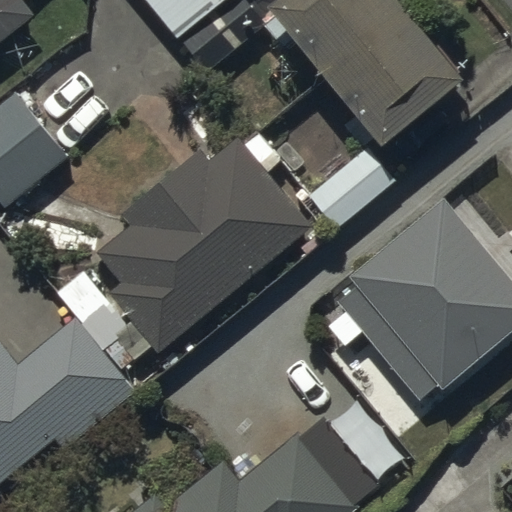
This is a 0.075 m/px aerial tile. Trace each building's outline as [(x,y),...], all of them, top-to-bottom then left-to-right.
[(0,0),(0,58),(37,27),(14,0),(0,0)] [(245,0),(144,0),(209,84),(269,38),(242,3),(245,0)] [(381,0),(310,0),(273,31),(388,169),(467,103),(381,0)] [(0,213),(1,214),(67,162),(15,97),(0,108),(0,213)] [(123,291),(111,302),(162,364),(319,236),(244,145),(213,170),(205,160),(128,223),(136,232),(99,262),(123,291)] [(352,290),(356,295),(339,310),(347,319),(330,333),(349,356),(366,342),(425,411),(440,398),(445,404),(511,346),(511,291),(443,212),(352,290)] [(0,495),(57,450),(69,465),(143,407),(78,325),(20,370),(0,343),(0,495)] [(357,511),(299,443),(243,490),(225,469),(173,511),(168,511),(160,502),(147,511),(357,511)]
